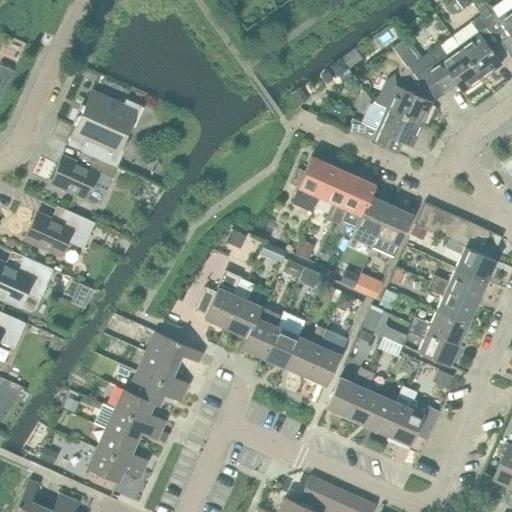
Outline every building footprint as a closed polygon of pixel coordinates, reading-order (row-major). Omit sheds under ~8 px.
[(511,0),(499,0),(490,7),(481,0),(479,0),(473,5),(474,7),(495,36),(505,29),(511,39),(511,0)] [(480,79),(500,65),(485,43),(495,36),(474,7),(466,12),(471,21),(450,36),(458,47),(480,79)] [(368,41),(355,50),(362,61),(375,52),(368,41)] [(439,44),(418,59),(433,81),(442,94),(456,85),(461,93),(480,79),(458,47),(446,55),(439,44)] [(348,70),(362,61),(353,49),(340,58),(348,70)] [(418,59),(407,67),(422,88),(433,81),(418,59)] [(0,99),(13,71),(0,64),(0,99)] [(395,86),(385,108),(421,124),(431,102),(395,86)] [(123,104),(92,90),(90,94),(89,93),(71,133),(87,140),(82,151),(90,155),(115,167),(121,155),(115,152),(129,121),(134,123),(141,107),(125,100),(123,104)] [(412,146),(421,124),(385,108),(374,103),(364,124),(351,118),(346,130),(390,150),(395,139),(412,146)] [(115,167),(90,155),(82,151),(77,163),(61,156),(49,183),(83,198),(90,184),(105,191),(115,167)] [(318,196),(331,166),(310,156),(303,171),(296,168),(289,183),(296,187),(289,202),(310,212),(318,196)] [(332,222),(353,175),(331,166),(318,196),(332,203),(325,219),(332,222)] [(360,215),(370,196),(374,185),(353,175),(332,222),(340,226),(342,221),(354,226),(359,215),(360,215)] [(372,247),(390,205),(370,196),(360,215),(359,215),(354,226),(349,238),(364,245),(362,249),(370,252),(372,247)] [(424,229),(435,207),(423,202),(415,220),(413,224),(424,229)] [(393,256),(397,246),(403,232),(411,214),(390,205),(372,247),(393,256)] [(436,234),(446,212),(435,207),(424,229),(436,234)] [(81,248),(93,222),(84,219),(66,210),(60,223),(36,212),(24,239),(58,255),(64,241),(81,248)] [(447,239),(458,217),(446,212),(436,234),(447,239)] [(458,244),(468,222),(458,217),(447,239),(449,240),(458,244)] [(128,237),(137,231),(129,220),(121,226),(128,237)] [(469,249),(479,227),(468,222),(458,244),(469,249)] [(481,254),(491,232),(479,227),(469,249),(481,254)] [(491,258),(500,236),(491,232),(481,254),(491,258)] [(284,266),(295,247),(277,238),(267,257),(284,266)] [(469,249),(458,244),(449,240),(445,247),(460,254),(453,268),(485,282),(495,260),(491,258),(481,254),(469,249)] [(308,260),(314,246),(300,241),(294,254),(308,260)] [(333,272),(343,252),(335,248),(326,268),(333,272)] [(19,270),(0,261),(0,298),(17,306),(28,311),(34,309),(39,296),(52,269),(25,257),(19,270)] [(400,284),(405,272),(395,267),(390,280),(400,284)] [(475,303),(485,282),(453,268),(447,282),(432,276),(429,283),(475,303)] [(244,281),(237,278),(224,272),(214,293),(203,287),(193,309),(205,314),(203,318),(224,327),(244,281)] [(374,298),(379,287),(358,277),(353,288),(374,298)] [(256,317),(260,306),(245,299),(251,284),(244,281),(224,327),(244,337),(246,337),(255,317),(256,317)] [(466,324),(475,303),(429,283),(426,290),(441,296),(434,310),(466,324)] [(388,309),(395,294),(385,289),(378,304),(388,309)] [(244,337),(240,347),(262,357),(281,315),(260,306),(256,317),(255,317),(246,337),(244,337)] [(372,333),(380,314),(368,309),(360,328),(372,333)] [(466,324),(434,310),(428,324),(413,317),(410,324),(457,345),(466,324)] [(24,322),(12,317),(0,311),(0,342),(12,348),(24,322)] [(283,367),(297,335),(303,321),(283,311),(281,315),(262,357),(283,367)] [(447,366),(457,345),(410,324),(407,331),(422,338),(416,352),(429,358),(447,366)] [(304,376),(325,330),(318,327),(311,341),(297,335),(283,367),(304,376)] [(397,329),(383,363),(373,359),(370,368),(398,378),(399,373),(410,378),(419,355),(410,351),(416,336),(397,329)] [(325,386),(333,367),(346,339),(325,330),(304,376),(325,386)] [(197,362),(201,352),(154,331),(145,351),(175,365),(180,355),(197,362)] [(183,393),(187,383),(170,375),(175,365),(145,351),(136,371),(183,393)] [(448,379),(464,386),(470,371),(454,365),(448,379)] [(324,408),(346,418),(367,371),(360,368),(353,384),(338,376),(324,408)] [(179,402),(183,393),(136,371),(127,391),(152,402),(152,403),(157,405),(162,394),(179,402)] [(374,373),(367,371),(346,418),(369,427),(382,396),(367,389),(374,373)] [(4,406),(19,412),(32,381),(16,375),(4,406)] [(415,378),(412,388),(426,393),(430,383),(415,378)] [(390,437),(410,389),(401,385),(394,401),(382,396),(369,427),(390,437)] [(160,430),(164,420),(147,413),(152,403),(152,402),(127,391),(122,388),(113,408),(160,430)] [(390,437),(388,440),(403,447),(404,443),(409,445),(414,434),(425,439),(438,411),(412,399),(415,392),(410,389),(390,437)] [(156,439),(160,430),(113,408),(102,403),(93,423),(104,428),(134,442),(139,432),(156,439)] [(142,470),(146,460),(130,452),(134,442),(104,428),(95,448),(142,470)] [(511,443),(509,443),(494,477),(511,484),(511,443)] [(138,478),(142,470),(95,448),(93,453),(86,468),(116,482),(121,471),(138,478)] [(310,502),(319,480),(308,475),(299,497),(310,502)] [(37,511),(40,506),(30,501),(37,485),(27,480),(13,511),(37,511)] [(330,485),(319,480),(310,502),(321,507),(330,485)] [(341,490),(330,485),(321,507),(332,511),(341,490)] [(341,490),(332,511),(344,511),(352,495),(341,490)] [(60,511),(67,498),(58,494),(50,511),(40,506),(37,511),(60,511)] [(358,511),(364,500),(352,495),(344,511),(358,511)] [(318,511),(284,497),(277,511),(318,511)] [(72,511),(76,502),(67,498),(60,511),(72,511)] [(371,511),(374,505),(364,500),(358,511),(371,511)]
